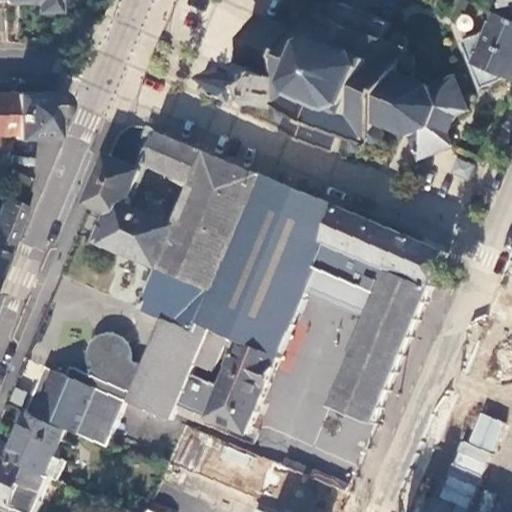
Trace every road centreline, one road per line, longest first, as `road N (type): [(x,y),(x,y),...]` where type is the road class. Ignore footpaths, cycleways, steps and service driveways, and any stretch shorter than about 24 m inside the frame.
road 1 (residential): [(379,511),(511,177)]
road 2 (residential): [(11,308),(106,77)]
